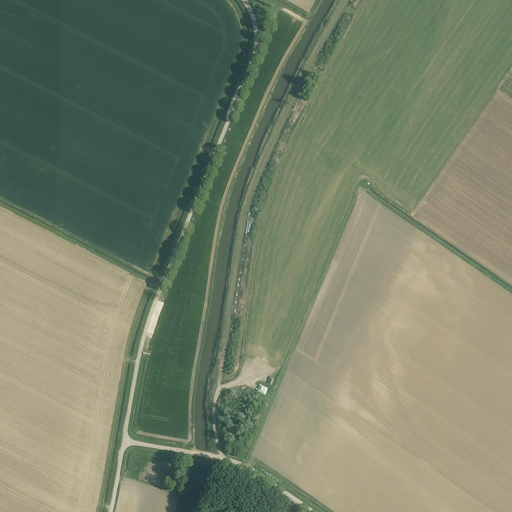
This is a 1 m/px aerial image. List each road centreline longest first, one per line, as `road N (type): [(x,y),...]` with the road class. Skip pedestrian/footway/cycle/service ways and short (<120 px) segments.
road 1 (unclassified): [(124,443),(155,301),(255,50),(244,0)]
road 2 (unclassified): [(317,511),(246,464),(124,443)]
